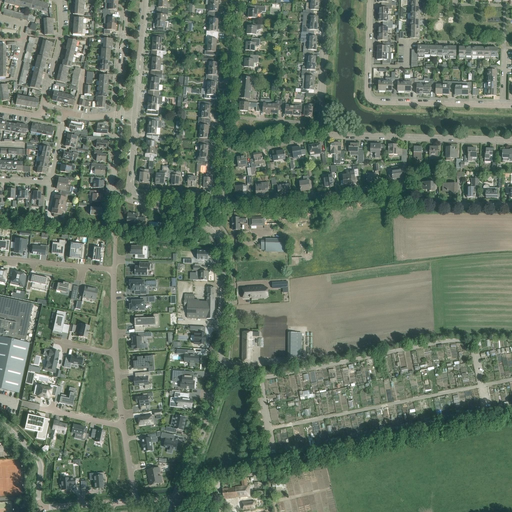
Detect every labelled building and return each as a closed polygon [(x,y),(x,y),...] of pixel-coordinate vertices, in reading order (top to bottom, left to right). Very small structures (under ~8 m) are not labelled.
[(38,1),(34,0),(32,0),(32,1),(30,10),(31,8),(36,10),(38,1)] [(75,0),(74,15),(79,15),(83,15),(84,0),(75,0)] [(168,2),(159,1),(159,8),(157,7),(157,11),(168,12),(169,8),(167,8),(168,2)] [(117,4),(108,4),(105,3),(105,9),(103,9),(102,13),(103,13),(110,14),(110,10),(117,10),(117,4)] [(306,11),(304,11),(304,13),(312,13),(312,10),(319,11),(319,4),(306,3),(306,7),(306,11)] [(210,5),(209,11),(208,11),(208,15),(220,16),(220,12),(218,12),(219,6),(210,5)] [(256,10),(249,9),(248,18),(257,19),(258,14),(262,13),(262,12),(265,12),(265,7),(262,7),(254,6),(256,6),(256,10)] [(392,6),(385,6),(385,8),(379,8),(378,15),(388,15),(388,9),(392,10),(392,6)] [(168,12),(157,11),(156,14),(157,15),(157,21),(165,22),(166,15),(168,16),(168,12)] [(109,18),(110,14),(103,13),(103,18),(107,18),(107,24),(116,25),(116,18),(109,18)] [(304,13),(303,23),(310,23),(318,24),(318,17),(311,16),(312,13),(304,13)] [(208,15),(208,19),(210,19),(209,25),(218,26),(218,19),(219,20),(220,16),(208,15)] [(378,15),(378,22),(383,22),(385,22),(384,25),(391,25),(393,25),(393,23),(393,21),(390,21),(390,15),(388,15),(378,15)] [(157,21),(156,24),(154,24),(153,28),(155,29),(155,31),(161,31),(161,32),(167,32),(167,28),(165,28),(165,22),(157,21)] [(254,26),(247,26),(247,34),(256,35),(257,30),(261,30),(261,23),(253,22),(253,23),(255,23),(254,26)] [(310,30),(317,31),(318,24),(310,23),(309,27),(305,27),(304,33),(310,33),(310,30)] [(115,31),(116,25),(107,24),(106,30),(104,29),(104,34),(110,34),(110,30),(115,31)] [(218,26),(209,25),(209,31),(207,31),(206,35),(218,36),(218,32),(217,32),(218,26)] [(384,28),(378,27),(378,34),(387,34),(388,29),(391,29),(391,25),(384,25),(384,28)] [(310,36),(310,33),(304,33),(301,33),(301,43),(304,43),(317,44),(317,37),(310,36)] [(158,35),(153,34),(152,38),(153,38),(153,44),(161,45),(162,39),(164,39),(164,35),(158,34),(158,35)] [(391,44),(391,41),(391,40),(387,40),(387,34),(378,34),(378,41),(384,41),(384,44),(391,44)] [(208,45),(216,46),(217,39),(218,39),(218,36),(206,35),(206,39),(205,45),(208,45)] [(253,43),(246,42),(245,51),(255,52),(255,47),(259,46),(260,39),(252,39),(253,39),(253,43)] [(309,50),(316,51),(317,44),(304,43),(304,47),(303,47),(303,53),(309,53),(309,50)] [(151,54),(163,55),(166,55),(166,52),(161,51),(161,45),(153,44),(152,51),(151,51),(151,54)] [(377,53),(387,54),(390,54),(391,48),(391,44),(384,44),(384,47),(377,46),(377,53)] [(216,46),(208,45),(207,51),(205,51),(205,55),(211,56),(211,55),(216,56),(217,52),(216,52),(216,46)] [(491,48),(491,57),(497,57),(497,51),(501,52),(501,49),(497,49),(497,48),(491,48)] [(316,57),(309,56),(309,53),(303,53),(303,59),(307,59),(307,63),(315,64),(316,57)] [(377,53),(377,60),(382,60),(383,60),(383,63),(382,63),(382,65),(390,65),(390,63),(390,60),(390,59),(390,54),(387,54),(377,53)] [(163,55),(151,54),(151,58),(153,58),(152,64),(161,65),(161,59),(163,59),(163,55)] [(252,59),(245,59),(244,67),(254,68),(254,63),(258,63),(259,56),(250,55),(250,56),(252,56),(252,59)] [(202,62),(207,62),(209,62),(209,69),(218,69),(218,63),(219,63),(219,59),(214,59),(202,58),(202,62)] [(308,70),(315,71),(315,64),(307,63),(307,67),(302,67),(302,71),(299,70),(299,72),(301,72),(301,73),(308,73),(308,70)] [(161,65),(152,64),(152,71),(151,71),(150,74),(162,75),(163,71),(160,71),(161,65)] [(218,69),(209,69),(208,75),(206,75),(206,79),(218,79),(218,76),(217,76),(218,69)] [(315,77),(308,76),(308,73),(301,73),(301,75),(302,75),(301,79),(303,79),(303,83),(314,84),(315,77)] [(162,75),(150,74),(150,78),(151,78),(151,84),(159,85),(160,79),(162,79),(162,75)] [(252,78),(246,77),(241,77),(239,98),(250,99),(252,78)] [(385,82),(385,91),(392,91),(392,85),(395,85),(395,78),(385,78),(385,82)] [(399,78),(395,78),(395,85),(398,85),(397,91),(404,92),(404,82),(399,82),(399,78)] [(207,89),(216,89),(216,83),(217,83),(218,79),(206,79),(206,82),(208,82),(207,89)] [(404,82),(404,92),(411,92),(411,86),(414,86),(414,79),(405,79),(404,82)] [(414,86),(414,87),(417,87),(416,94),(423,94),(424,82),(424,81),(418,80),(418,79),(414,79),(414,86)] [(429,82),(424,82),(423,94),(430,94),(430,90),(433,90),(433,81),(433,80),(429,80),(429,82)] [(443,85),(437,85),(437,82),(433,81),(433,90),(433,88),(436,88),(436,95),(442,95),(443,85)] [(449,89),(452,89),(452,82),(443,82),(443,85),(442,95),(449,95),(449,89)] [(452,82),(452,89),(455,89),(455,95),(461,95),(462,82),(452,82)] [(468,83),(462,82),(461,95),(468,95),(468,89),(471,89),(471,82),(468,82),(468,83)] [(307,90),(314,91),(314,84),(303,83),(303,87),(301,87),(301,93),(306,93),(307,93),(307,90)] [(159,91),(159,85),(151,84),(150,91),(148,90),(148,94),(160,95),(160,91),(159,91)] [(205,95),(204,99),(210,99),(211,99),(216,99),(216,96),(215,96),(216,89),(207,89),(205,88),(205,95)] [(148,104),(157,105),(162,105),(163,95),(160,95),(148,94),(148,98),(148,104)] [(260,104),(260,108),(263,108),(263,113),(270,113),(271,105),(271,103),(271,102),(271,100),(261,99),(261,100),(260,104)] [(293,106),(293,115),(300,116),(300,111),(304,111),(304,106),(304,103),(301,103),(301,100),(294,99),(294,102),(294,104),(293,106)] [(199,101),(198,105),(200,105),(202,105),(201,112),(210,112),(211,106),(212,102),(207,102),(206,102),(200,101),(199,101)] [(271,105),(270,113),(278,114),(278,109),(281,109),(282,104),(282,102),(279,101),(277,101),(275,102),(275,103),(271,103),(271,105)] [(249,105),(249,103),(240,102),(240,111),(248,111),(249,105)] [(283,104),(282,109),(286,110),(285,115),(293,115),(293,106),(294,104),(286,104),(287,102),(283,102),(283,104)] [(156,111),(157,105),(148,104),(147,110),(146,114),(152,114),(152,115),(158,115),(158,111),(156,111)] [(308,116),(312,117),(312,108),(314,108),(314,104),(310,104),(309,105),(305,104),(304,116),(305,116),(305,118),(308,118),(308,116)] [(210,122),(210,119),(210,112),(201,112),(201,118),(199,118),(198,121),(210,122)] [(162,122),(160,122),(160,118),(154,118),(148,117),(148,121),(149,121),(148,128),(157,128),(161,128),(162,122)] [(210,122),(198,121),(198,125),(200,125),(200,132),(209,132),(209,126),(210,126),(210,122)] [(83,135),(84,131),(81,131),(82,124),(70,122),(69,129),(75,130),(74,133),(76,133),(83,135)] [(97,126),(96,133),(93,133),(93,136),(100,137),(101,134),(107,134),(108,127),(105,127),(105,123),(98,124),(98,126),(97,126)] [(158,138),(158,135),(156,135),(157,128),(148,128),(148,134),(147,134),(146,137),(158,138)] [(200,132),(199,138),(198,138),(198,141),(210,142),(210,139),(208,139),(209,132),(200,132)] [(78,137),(87,139),(87,136),(83,135),(76,133),(75,136),(68,135),(66,140),(77,143),(78,137)] [(86,140),(97,141),(96,148),(106,148),(107,141),(100,140),(100,137),(95,137),(93,137),(88,136),(87,136),(87,139),(86,140)] [(158,138),(146,137),(146,141),(147,141),(147,147),(155,148),(156,142),(158,142),(158,138)] [(83,144),(82,149),(77,148),(77,149),(75,148),(77,143),(66,140),(65,146),(73,148),(72,150),(71,150),(71,151),(81,153),(84,153),(85,149),(86,145),(86,144),(83,144)] [(208,152),(208,146),(209,146),(210,142),(198,141),(198,145),(200,145),(199,152),(208,152)] [(341,156),(341,151),(341,144),(331,143),(331,146),(330,146),(330,147),(331,147),(331,151),(331,155),(336,155),(335,157),(338,159),(341,159),(340,163),(345,163),(345,156),(341,156)] [(322,154),(321,149),(320,144),(309,146),(310,156),(322,154)] [(363,164),(364,149),(358,149),(358,144),(350,144),(350,147),(349,147),(349,152),(350,152),(350,155),(359,156),(359,161),(357,161),(357,164),(363,164)] [(370,144),(370,149),(370,152),(375,153),(375,158),(380,158),(380,151),(381,151),(381,145),(370,144)] [(401,162),(406,162),(407,150),(406,150),(407,150),(406,156),(402,156),(402,149),(397,148),(398,145),(389,145),(389,147),(388,147),(388,148),(389,148),(389,154),(398,155),(398,156),(401,156),(401,162)] [(145,157),(148,158),(150,158),(157,158),(157,155),(155,154),(155,148),(147,147),(146,154),(145,154),(145,157)] [(296,148),(292,148),(294,159),(298,158),(297,156),(306,155),(305,150),(301,151),(300,147),(299,147),(296,147),(296,148)] [(414,147),(414,152),(413,159),(421,159),(422,147),(414,147)] [(426,150),(426,155),(426,156),(434,156),(433,159),(437,159),(438,147),(430,147),(430,150),(426,150)] [(450,161),(450,158),(456,158),(457,152),(454,152),(454,148),(446,148),(446,160),(450,161)] [(460,162),(460,168),(464,169),(464,163),(468,163),(468,161),(472,161),(472,158),(477,158),(477,153),(476,153),(476,148),(467,148),(467,153),(468,153),(468,156),(464,156),(464,161),(464,162),(460,162)] [(485,151),(484,162),(492,162),(493,149),(486,149),(486,151),(485,151)] [(511,161),(511,149),(510,149),(510,150),(502,150),(502,154),(502,155),(502,158),(508,158),(508,161),(511,161)] [(285,155),(285,154),(284,150),(276,152),(276,151),(272,151),(274,161),(285,159),(285,156),(285,155)] [(63,159),(71,161),(71,160),(74,161),(76,158),(77,158),(78,155),(80,155),(81,153),(71,151),(70,153),(64,152),(63,159)] [(102,151),(94,151),(94,157),(96,157),(96,161),(105,162),(106,154),(102,154),(102,151)] [(208,163),(208,159),(207,159),(208,152),(199,152),(199,158),(197,158),(196,162),(202,162),(208,163)] [(251,168),(252,176),(256,175),(256,172),(256,167),(260,167),(260,164),(263,164),(262,153),(253,154),(254,159),(250,160),(251,165),(251,168)] [(242,168),(247,167),(246,159),(246,158),(245,156),(237,158),(238,163),(237,163),(237,167),(235,167),(236,167),(242,167),(242,168)] [(392,171),(389,171),(390,179),(393,179),(399,178),(399,177),(402,177),(401,173),(406,173),(407,162),(406,162),(401,162),(401,167),(400,167),(395,167),(392,168),(392,171)] [(75,165),(74,164),(69,163),(68,166),(61,165),(60,172),(69,174),(70,171),(74,171),(75,165)] [(102,164),(92,164),(91,170),(95,170),(94,174),(104,175),(104,168),(101,167),(102,164)] [(162,171),(166,171),(166,172),(165,171),(160,171),(160,174),(157,174),(156,184),(164,185),(164,177),(168,178),(169,166),(167,166),(163,166),(162,171)] [(168,178),(168,179),(172,179),(172,185),(180,186),(181,176),(180,176),(181,173),(180,173),(180,171),(169,170),(170,166),(169,166),(168,178)] [(141,173),(140,183),(148,183),(148,178),(149,173),(149,170),(148,170),(144,170),(143,173),(141,173)] [(355,178),(354,177),(354,170),(346,170),(346,174),(343,175),(344,185),(352,184),(355,183),(355,178)] [(324,179),(325,187),(330,187),(334,187),(332,174),(328,174),(329,178),(324,179)] [(369,175),(369,174),(364,175),(364,180),(367,180),(367,182),(376,181),(375,174),(369,175)] [(213,175),(207,175),(207,178),(204,178),(204,188),(212,188),(213,175)] [(196,187),(196,177),(187,176),(187,182),(188,183),(188,187),(196,187)] [(304,182),(300,182),(300,186),(301,191),(309,190),(309,185),(308,179),(308,178),(308,177),(308,176),(304,176),(304,179),(304,182)] [(475,188),(479,188),(479,176),(475,176),(475,178),(471,178),(471,187),(467,187),(467,197),(475,198),(475,196),(475,195),(475,188)] [(98,178),(93,177),(91,177),(90,183),(93,183),(93,188),(103,189),(103,181),(98,181),(98,178)] [(435,191),(435,182),(422,182),(422,190),(429,190),(429,191),(435,191)] [(58,184),(57,189),(62,190),(62,194),(65,194),(70,195),(71,192),(70,192),(70,189),(71,186),(67,185),(57,183),(57,184),(58,184)] [(256,186),(257,196),(265,196),(265,193),(268,192),(268,183),(260,183),(255,183),(256,186)] [(278,185),(279,194),(290,193),(289,184),(278,185)] [(457,195),(457,184),(443,184),(443,192),(448,192),(448,190),(451,191),(451,195),(457,195)] [(483,187),(483,191),(485,191),(485,195),(486,195),(486,198),(498,198),(498,195),(497,195),(497,188),(491,188),(489,188),(489,187),(489,186),(488,186),(488,185),(487,185),(486,185),(485,185),(484,185),(484,186),(483,187)] [(247,191),(248,186),(235,186),(235,192),(239,192),(239,196),(247,196),(247,191)] [(29,204),(30,204),(30,199),(27,199),(28,191),(23,191),(24,188),(18,188),(18,198),(17,198),(17,200),(18,200),(19,201),(21,201),(23,200),(23,199),(26,199),(26,203),(26,207),(29,208),(29,204)] [(32,194),(31,207),(40,207),(40,206),(43,206),(43,201),(40,200),(41,192),(34,191),(33,194),(32,194)] [(99,191),(94,191),(90,191),(89,196),(92,196),(92,201),(101,202),(101,199),(102,199),(102,195),(98,194),(99,191)] [(65,197),(65,194),(62,194),(58,193),(57,196),(55,195),(54,202),(52,202),(52,204),(65,207),(66,202),(65,202),(66,197),(65,197)] [(64,211),(65,207),(52,204),(51,206),(53,207),(51,213),(54,214),(53,217),(61,218),(61,215),(62,215),(63,211),(64,211)] [(101,208),(90,207),(90,215),(101,216),(101,208)] [(145,225),(145,218),(138,218),(138,214),(128,213),(127,222),(137,223),(137,224),(145,225)] [(250,218),(250,226),(256,226),(263,226),(265,226),(265,217),(250,218)] [(247,218),(240,218),(233,218),(233,230),(240,230),(240,223),(247,223),(247,218)] [(262,251),(287,252),(288,238),(266,238),(266,240),(262,240),(262,251)] [(26,248),(27,240),(16,239),(14,252),(22,253),(23,248),(26,248)] [(0,250),(1,250),(1,251),(1,250),(1,249),(3,249),(5,249),(5,247),(6,247),(6,244),(9,245),(9,241),(6,240),(6,242),(2,241),(0,241),(0,250)] [(52,242),(51,254),(57,254),(57,253),(58,253),(57,256),(63,257),(65,244),(66,244),(66,241),(65,241),(59,240),(59,243),(52,242)] [(70,243),(69,258),(80,259),(81,254),(84,254),(85,245),(82,245),(82,244),(70,243)] [(104,253),(104,244),(101,243),(100,248),(94,247),(92,260),(99,261),(100,252),(104,253)] [(32,246),(32,254),(33,254),(34,254),(35,254),(36,254),(45,255),(45,252),(48,252),(48,246),(40,245),(40,247),(32,246)] [(132,247),(132,251),(131,251),(131,255),(139,255),(139,259),(147,259),(147,255),(144,255),(144,247),(144,246),(139,246),(139,247),(132,247)] [(197,251),(197,260),(208,260),(208,251),(197,251)] [(135,267),(135,275),(147,275),(148,270),(150,270),(150,269),(153,269),(153,264),(150,264),(150,263),(140,263),(140,267),(135,267)] [(12,275),(11,281),(20,283),(20,286),(23,287),(25,278),(22,277),(23,274),(20,273),(20,272),(20,273),(18,273),(18,272),(17,272),(14,272),(13,276),(12,275)] [(194,280),(196,280),(208,281),(208,272),(200,272),(196,272),(196,273),(194,273),(194,280)] [(27,287),(46,291),(45,291),(46,291),(48,279),(34,276),(33,279),(29,278),(29,276),(26,290),(27,287)] [(136,291),(139,291),(141,291),(141,295),(141,294),(147,294),(147,291),(144,291),(144,285),(146,285),(146,286),(151,286),(151,287),(156,287),(156,281),(152,281),(151,281),(146,281),(146,282),(144,282),(144,281),(130,281),(130,286),(131,286),(131,291),(136,291)] [(60,293),(66,294),(67,290),(71,291),(72,284),(63,282),(62,284),(58,283),(56,291),(61,292),(60,293)] [(288,282),(272,283),(273,289),(283,288),(283,293),(288,293),(288,282)] [(247,288),(243,289),(243,298),(251,298),(251,299),(262,299),(262,295),(266,295),(265,288),(265,287),(260,288),(260,286),(251,287),(251,288),(247,288)] [(95,299),(97,290),(85,287),(83,297),(95,299)] [(187,318),(207,319),(214,319),(215,288),(208,287),(207,302),(199,301),(199,300),(189,300),(189,295),(186,295),(184,301),(188,302),(187,318)] [(16,293),(15,298),(23,299),(25,292),(21,291),(20,294),(16,293)] [(25,304),(20,303),(12,301),(11,306),(10,305),(11,299),(0,296),(0,389),(19,393),(29,343),(24,342),(25,338),(26,338),(32,310),(24,308),(25,304)] [(139,311),(139,310),(145,310),(144,303),(149,303),(149,297),(155,297),(141,297),(141,301),(139,301),(139,300),(136,301),(132,301),(132,304),(130,305),(130,311),(139,310),(139,311)] [(53,331),(61,333),(62,332),(68,333),(69,325),(64,324),(66,316),(66,312),(57,310),(54,326),(53,331)] [(136,332),(135,332),(143,332),(143,326),(156,326),(156,319),(159,319),(159,314),(154,314),(154,318),(143,318),(142,315),(135,315),(136,323),(137,325),(136,325),(136,332)] [(79,333),(78,337),(87,339),(89,326),(81,324),(80,330),(79,329),(78,332),(79,333)] [(248,332),(243,332),(242,361),(247,361),(251,361),(252,346),(254,346),(255,342),(252,342),(252,336),(259,336),(259,332),(248,332)] [(302,357),(302,332),(288,332),(288,357),(302,357)] [(206,337),(205,337),(205,333),(200,333),(200,336),(195,335),(195,341),(200,342),(199,346),(204,346),(205,341),(206,341),(206,337)] [(138,351),(138,349),(144,349),(143,337),(132,338),(133,344),(132,344),(132,349),(133,349),(134,349),(134,351),(138,351)] [(47,357),(45,367),(55,369),(54,373),(55,373),(55,377),(59,378),(61,371),(55,369),(57,363),(57,364),(58,358),(59,351),(52,350),(49,350),(47,357)] [(199,356),(194,355),(194,351),(195,351),(177,350),(177,353),(177,354),(185,355),(184,362),(190,363),(189,367),(195,367),(195,363),(199,363),(199,356)] [(65,360),(64,367),(70,368),(71,363),(81,365),(81,363),(82,364),(83,360),(82,360),(83,358),(79,357),(79,356),(75,355),(75,356),(71,355),(69,361),(65,360)] [(138,361),(133,361),(134,367),(137,367),(137,369),(146,369),(146,362),(152,361),(152,355),(145,356),(145,359),(143,359),(143,357),(137,357),(138,361)] [(28,371),(25,382),(27,383),(31,384),(33,374),(34,372),(28,371)] [(173,371),(172,382),(181,382),(181,388),(187,388),(187,389),(187,388),(188,388),(188,389),(189,389),(189,388),(194,389),(195,382),(193,382),(193,376),(192,376),(192,372),(173,371)] [(139,386),(144,386),(144,385),(149,385),(148,377),(150,377),(149,372),(138,373),(138,378),(134,378),(135,382),(135,386),(139,386)] [(38,386),(37,392),(38,392),(38,395),(37,396),(41,397),(44,397),(44,398),(45,398),(48,398),(48,397),(49,395),(51,395),(52,395),(55,396),(58,386),(50,384),(50,385),(51,385),(50,388),(47,388),(47,387),(46,388),(43,387),(44,386),(43,386),(43,387),(40,386),(38,386)] [(55,396),(54,401),(59,402),(59,403),(65,404),(72,406),(76,389),(69,387),(68,392),(70,393),(69,399),(61,397),(60,397),(61,395),(60,395),(61,387),(58,386),(55,396)] [(302,386),(298,387),(301,399),(304,399),(304,396),(310,395),(309,390),(303,391),(302,386)] [(511,401),(511,392),(510,389),(500,391),(502,404),(511,401)] [(146,406),(149,405),(147,394),(152,393),(143,394),(143,397),(136,397),(137,403),(140,403),(141,410),(147,409),(146,406)] [(187,407),(189,407),(189,408),(190,408),(190,407),(191,407),(191,406),(192,401),(192,400),(183,399),(184,394),(188,394),(175,393),(174,398),(173,398),(173,403),(174,403),(174,407),(176,407),(178,407),(182,408),(183,408),(183,407),(184,407),(185,407),(187,407)] [(28,415),(26,425),(26,424),(39,427),(36,438),(45,440),(49,419),(48,423),(44,422),(45,418),(28,415)] [(146,417),(139,418),(140,425),(147,424),(147,425),(153,424),(152,415),(145,416),(146,417)] [(174,429),(167,427),(166,431),(176,433),(176,429),(183,431),(186,417),(177,415),(174,429)] [(65,432),(67,425),(62,424),(62,423),(59,423),(59,422),(54,420),(54,423),(50,423),(47,434),(48,434),(51,434),(51,435),(53,436),(54,437),(54,436),(55,436),(57,431),(65,432)] [(70,427),(69,430),(72,430),(71,433),(82,435),(82,439),(85,440),(86,433),(83,433),(85,427),(73,424),(72,427),(70,427)] [(92,429),(91,435),(96,436),(96,439),(95,441),(102,443),(105,431),(98,430),(92,429)] [(162,437),(161,442),(165,443),(164,447),(165,448),(166,448),(167,448),(168,448),(168,449),(167,453),(172,453),(172,450),(172,449),(174,449),(173,449),(174,449),(175,449),(175,450),(175,449),(176,450),(178,441),(174,441),(174,440),(174,441),(173,440),(172,440),(173,435),(162,433),(161,437),(162,437)] [(148,438),(142,439),(143,443),(142,443),(143,443),(143,448),(144,452),(153,451),(151,439),(156,439),(156,434),(148,435),(148,438)] [(160,467),(146,470),(150,486),(155,485),(155,484),(157,484),(163,483),(161,476),(158,476),(158,473),(161,473),(160,467)] [(98,475),(93,475),(93,480),(94,489),(103,488),(102,478),(104,478),(104,472),(97,473),(98,475)] [(61,482),(60,482),(60,486),(61,486),(62,490),(70,489),(69,485),(71,484),(71,485),(75,485),(74,478),(69,479),(69,478),(66,478),(61,479),(61,482)] [(249,496),(248,486),(222,489),(223,499),(228,498),(249,496)] [(255,501),(242,502),(242,511),(255,510),(255,501)]
